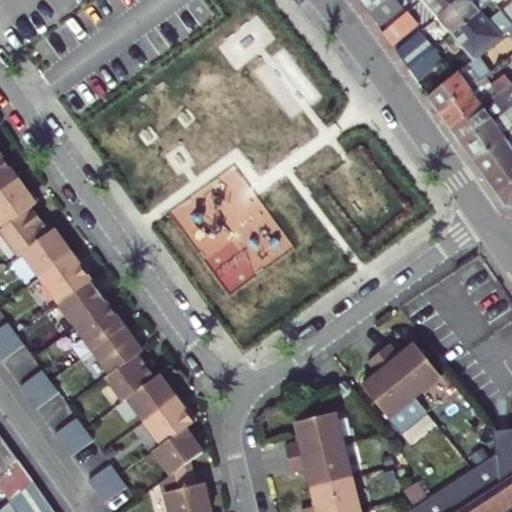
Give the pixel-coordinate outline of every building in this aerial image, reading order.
[(384,0),(375,0),(371,4),(374,9),(384,0)] [(385,22),(408,3),(405,0),(384,0),(374,9),(385,22)] [(431,0),(442,12),(456,0),(431,0)] [(456,0),(442,12),(457,30),(492,0),(456,0)] [(501,0),(492,0),(457,30),(479,56),(480,56),(511,29),(511,12),(507,6),(501,0)] [(412,8),(408,3),(385,22),(389,27),(412,8)] [(412,8),(389,27),(388,28),(398,40),(423,19),(413,7),(412,8)] [(423,28),(400,47),(403,51),(426,32),(423,28)] [(426,32),(403,51),(414,67),(437,47),(438,46),(426,32)] [(437,47),(414,67),(423,80),(447,59),(437,47)] [(479,56),(434,95),(446,112),(493,71),(480,56),(479,56)] [(446,112),(457,128),(511,81),(511,71),(500,80),(493,71),(446,112)] [(511,81),(457,128),(469,144),(500,117),(511,107),(511,81)] [(481,160),(511,132),(500,117),(469,144),(481,160)] [(511,132),(481,160),(493,177),(511,159),(511,132)] [(0,156),(8,150),(0,138),(0,156)] [(8,150),(0,156),(0,194),(26,176),(26,175),(19,165),(8,150)] [(511,159),(493,177),(504,193),(511,186),(511,159)] [(26,175),(29,173),(22,163),(19,165),(26,175)] [(26,176),(0,194),(0,206),(13,224),(41,204),(45,201),(44,200),(37,190),(26,176)] [(37,190),(44,200),(48,198),(40,188),(37,190)] [(13,224),(9,227),(27,252),(31,250),(59,229),(52,219),(41,204),(13,224)] [(59,229),(63,226),(56,217),(52,219),(59,229)] [(67,225),(64,227),(71,237),(74,235),(67,225)] [(59,229),(31,250),(49,274),(81,251),(71,237),(64,227),(63,226),(59,229)] [(85,249),(81,252),(89,262),(92,259),(85,249)] [(81,251),(49,274),(67,300),(99,276),(89,262),(81,252),(81,251)] [(99,276),(67,300),(85,324),(116,300),(109,289),(99,276)] [(109,289),(116,300),(119,297),(112,287),(109,289)] [(116,300),(85,324),(102,347),(134,324),(133,323),(126,313),(116,300)] [(126,313),(133,323),(136,321),(129,311),(126,313)] [(16,319),(0,330),(0,343),(2,347),(24,330),(16,319)] [(134,324),(102,347),(119,371),(147,351),(151,348),(151,347),(143,337),(134,324)] [(24,330),(2,347),(10,358),(33,342),(24,330)] [(143,337),(151,347),(154,345),(146,335),(143,337)] [(395,335),(383,344),(420,389),(446,368),(419,335),(409,344),(405,347),(402,345),(395,335)] [(383,344),(372,353),(380,363),(382,366),(377,370),(367,378),(393,410),(420,389),(383,344)] [(151,348),(147,351),(154,361),(158,358),(151,348)] [(119,371),(115,374),(132,398),(136,395),(164,375),(154,361),(147,351),(119,371)] [(51,367),(28,383),(37,394),(59,378),(51,367)] [(164,375),(136,395),(154,419),(186,396),(178,385),(168,372),(164,375)] [(59,378),(37,394),(45,406),(67,389),(59,378)] [(178,385),(186,396),(189,394),(181,382),(178,385)] [(189,394),(186,396),(203,419),(206,416),(189,394)] [(186,396),(154,419),(171,442),(195,425),(198,423),(203,419),(186,396)] [(289,437),(293,451),(349,437),(341,404),(300,414),(303,427),(305,433),(301,434),(289,437)] [(85,414),(63,431),(71,442),(94,426),(85,414)] [(198,423),(195,425),(202,436),(206,433),(198,423)] [(501,446),(478,461),(495,481),(511,470),(511,424),(498,426),(501,446)] [(171,442),(162,448),(180,472),(200,458),(212,449),(202,436),(195,425),(171,442)] [(94,426),(71,442),(79,453),(102,437),(94,426)] [(0,469),(14,455),(0,434),(0,469)] [(349,437),(293,451),(297,465),(309,462),(312,461),(313,466),(316,480),(357,469),(349,437)] [(14,455),(0,469),(0,484),(1,485),(9,498),(30,477),(14,455)] [(180,472),(169,480),(172,491),(174,491),(179,511),(212,511),(213,511),(221,510),(216,493),(213,480),(206,482),(200,458),(180,472)] [(413,503),(415,511),(448,511),(495,481),(478,461),(413,503)] [(120,462),(97,477),(105,489),(128,473),(120,462)] [(308,511),(326,511),(365,502),(357,469),(316,480),(320,493),(321,498),(318,499),(306,502),(308,511)] [(511,511),(511,470),(495,481),(448,511),(511,511)] [(128,473),(105,489),(113,500),(136,485),(128,473)] [(18,511),(52,511),(54,510),(30,477),(9,498),(15,508),(18,511)] [(0,506),(0,511),(18,511),(15,508),(9,498),(0,506)] [(367,511),(365,502),(326,511),(367,511)]
